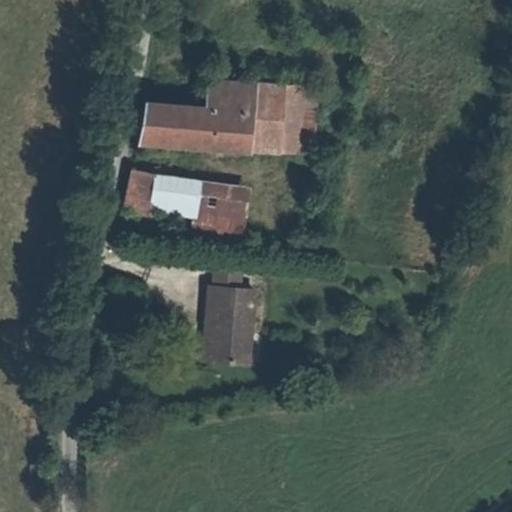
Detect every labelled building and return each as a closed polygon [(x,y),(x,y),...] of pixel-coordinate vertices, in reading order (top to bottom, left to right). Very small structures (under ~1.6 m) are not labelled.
[(144,106),(136,145),(247,154),(252,95),(201,90),(198,110),(144,106)] [(274,96),(252,95),(247,154),(269,156),(274,96)] [(297,98),(274,96),(269,156),(292,157),(297,98)] [(123,210),(121,218),(169,225),(174,189),(175,185),(129,178),(123,210)] [(169,225),(193,229),(191,239),(236,244),(240,198),(174,189),(169,225)] [(210,281),(209,296),(239,298),(240,283),(210,281)] [(203,365),(242,368),(247,298),(239,298),(209,296),(202,295),(200,311),(207,312),(203,365)]
